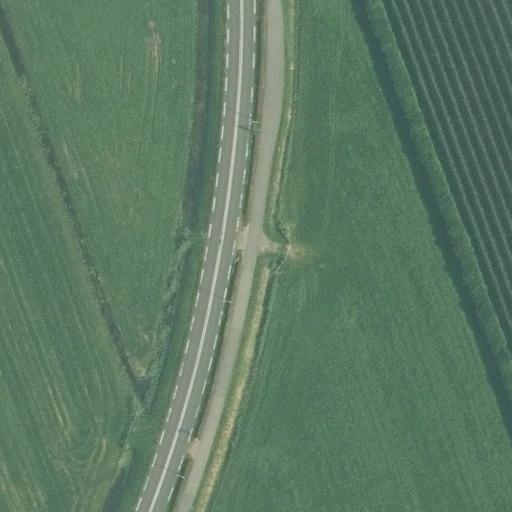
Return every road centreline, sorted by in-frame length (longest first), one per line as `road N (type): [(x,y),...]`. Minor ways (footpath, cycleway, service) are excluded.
road 1 (unclassified): [(172,511),(211,406),(254,241),(272,0)]
road 2 (primary): [(148,511),(214,271),(239,126),(241,0)]
